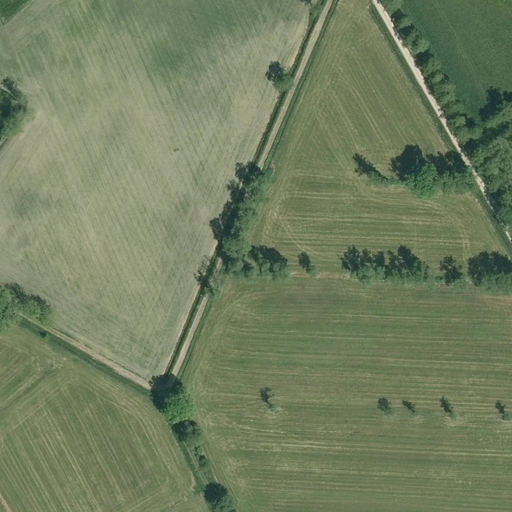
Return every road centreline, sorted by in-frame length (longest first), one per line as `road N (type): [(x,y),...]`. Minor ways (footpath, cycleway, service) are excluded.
road 1 (track): [(329,0),(163,396)]
road 2 (track): [(0,300),(163,396),(221,511)]
road 3 (track): [(375,0),(511,238)]
